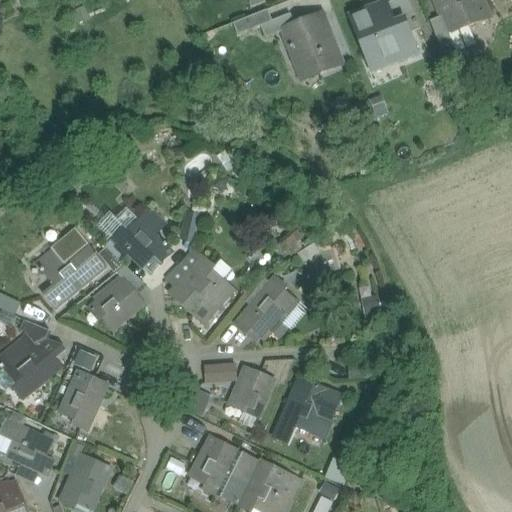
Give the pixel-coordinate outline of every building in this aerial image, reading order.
[(481,0),(433,0),(448,36),(489,20),(481,0)] [(356,21),(374,73),(417,57),(398,6),(356,21)] [(267,12),(244,21),(248,33),(260,28),(272,23),(267,12)] [(272,23),(260,28),(265,40),(282,33),(282,32),(294,27),(290,16),(272,23)] [(294,27),(282,32),(282,33),(295,65),(313,58),(319,75),(342,66),(322,16),(294,27)] [(142,229),(133,239),(126,232),(115,243),(144,271),(154,260),(161,267),(171,256),(154,239),(164,229),(149,215),(139,226),(142,229)] [(74,239),(39,268),(48,280),(52,277),(61,287),(46,300),(56,311),(105,271),(86,248),(82,251),(81,247),(74,239)] [(313,247),(298,256),(302,263),(317,253),(313,247)] [(193,251),(167,282),(177,290),(203,260),(193,251)] [(215,270),(203,260),(177,290),(171,298),(175,301),(182,300),(186,303),(182,307),(205,326),(234,293),(211,274),(215,270)] [(134,298),(145,288),(126,270),(116,278),(123,287),(94,310),(113,334),(143,309),(134,298)] [(264,280),(256,291),(262,296),(271,286),(264,280)] [(262,296),(235,328),(247,337),(250,334),(256,339),(258,337),(263,341),(269,333),(277,340),(287,328),(279,322),(295,303),(283,294),(287,290),(277,282),(271,286),(262,296)] [(0,295),(0,309),(18,318),(23,306),(0,295)] [(56,325),(31,313),(26,325),(51,336),(56,325)] [(46,344),(38,351),(28,337),(13,350),(14,352),(10,355),(6,354),(4,357),(3,361),(0,363),(0,365),(3,369),(1,371),(3,374),(0,376),(0,386),(7,395),(14,390),(23,402),(61,371),(52,359),(62,351),(46,344)] [(79,353),(76,368),(95,372),(98,357),(79,353)] [(256,385),(242,380),(232,402),(246,408),(244,413),(258,418),(273,382),(259,376),(256,385)] [(107,389),(80,377),(64,413),(77,419),(73,428),(87,434),(107,389)] [(309,395),(296,389),(275,439),(288,445),(298,423),(311,428),(309,433),(325,440),(332,424),(329,423),(334,411),(321,406),(327,392),(313,386),(309,395)] [(10,444),(16,430),(5,425),(0,436),(0,455),(12,461),(19,448),(10,444)] [(52,447),(16,430),(10,444),(19,448),(12,461),(48,478),(55,464),(46,460),(52,447)] [(238,453),(211,440),(194,476),(207,482),(203,491),(216,497),(218,493),(239,504),(260,463),(238,452),(238,453)] [(284,511),(299,482),(260,463),(239,504),(238,507),(248,511),(252,511),(256,505),(268,511),(267,511),(284,511)] [(92,475),(79,469),(62,505),(76,511),(80,503),(94,509),(110,473),(96,467),(92,475)] [(9,486),(0,489),(0,488),(0,511),(25,511),(18,494),(13,496),(9,486)]
